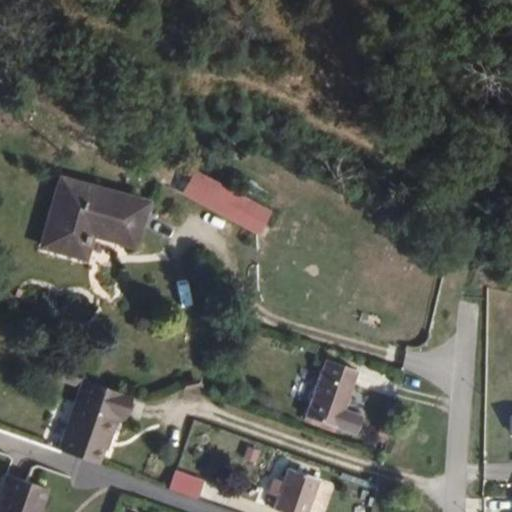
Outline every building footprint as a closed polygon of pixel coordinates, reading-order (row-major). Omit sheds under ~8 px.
[(176,197),(258,234),(271,207),(189,169),(176,197)] [(63,255),(83,181),(70,178),(51,251),(63,255)] [(157,202),(83,181),(63,255),(95,263),(100,237),(146,248),(157,202)] [(350,439),(356,420),(338,414),(352,375),(320,364),(300,420),(350,439)] [(95,384),(67,454),(107,470),(126,422),(133,425),(142,402),(95,384)] [(12,460),(6,474),(41,487),(47,473),(12,460)] [(302,511),(313,483),(282,472),(269,511),(302,511)] [(176,497),(217,511),(223,511),(230,493),(183,476),(176,497)] [(0,511),(45,511),(50,493),(7,479),(0,502),(0,511)]
